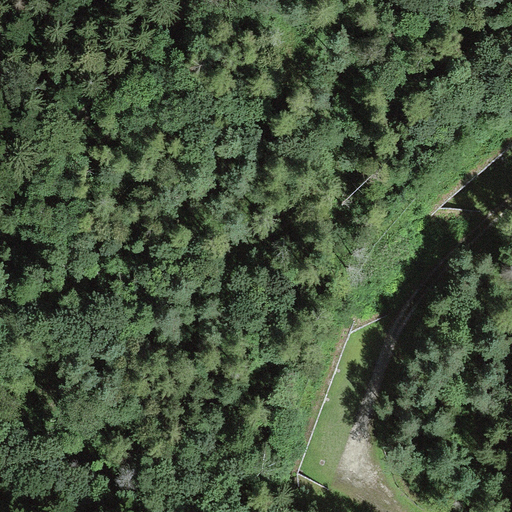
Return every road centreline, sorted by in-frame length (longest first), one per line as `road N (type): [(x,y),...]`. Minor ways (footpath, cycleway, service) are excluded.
road 1 (track): [(397,511),(364,460),(370,410),(397,330),(436,269),(511,203)]
road 2 (track): [(0,192),(188,0)]
